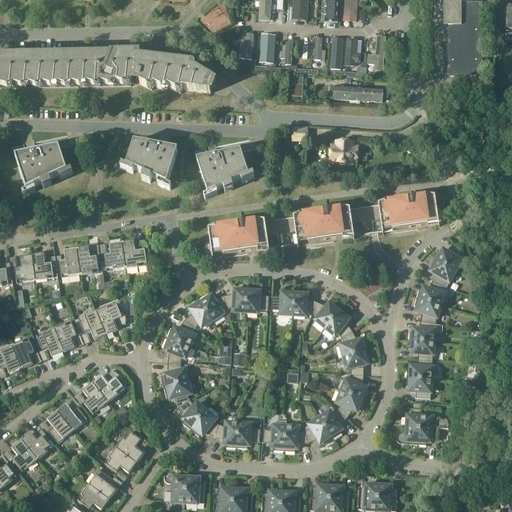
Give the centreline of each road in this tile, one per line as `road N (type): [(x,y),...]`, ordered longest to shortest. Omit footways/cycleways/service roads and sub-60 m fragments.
road 1 (residential): [(0,35),(177,32),(271,121)]
road 2 (residential): [(271,121),(258,131),(0,127)]
road 3 (residential): [(190,281),(173,217),(4,236)]
road 4 (residential): [(190,281),(231,270),(303,272),(358,299),(383,340)]
road 5 (residential): [(167,444),(218,473),(274,477),(331,462),(364,442)]
road 6 (residential): [(241,27),(363,33),(376,24),(408,24)]
road 7 (residential): [(511,473),(423,468),(387,460),(364,442)]
road 8 (residential): [(415,105),(387,124),(271,121)]
road 9 (residential): [(449,229),(412,261),(383,340)]
